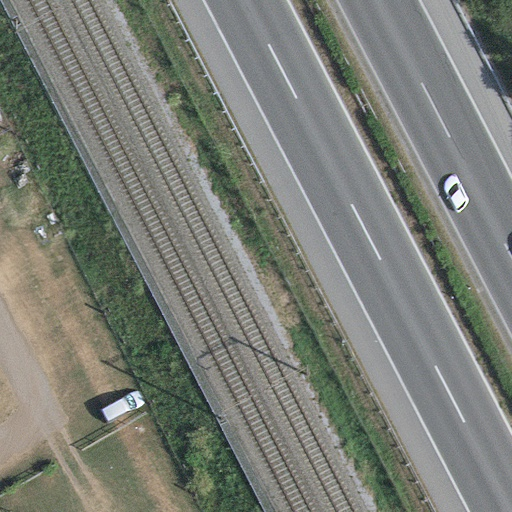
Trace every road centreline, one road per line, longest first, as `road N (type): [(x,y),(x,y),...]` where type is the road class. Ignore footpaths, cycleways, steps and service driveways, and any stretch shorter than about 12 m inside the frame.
road 1 (motorway): [(251,0),(511,507)]
road 2 (motorway): [(511,251),(383,0)]
